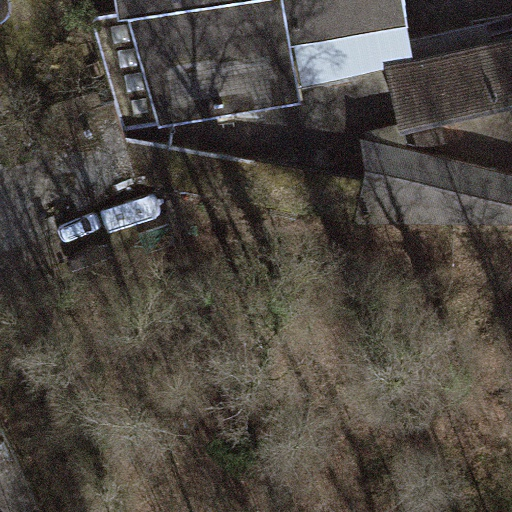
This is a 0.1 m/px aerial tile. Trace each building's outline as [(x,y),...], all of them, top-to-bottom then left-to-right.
[(404,0),(116,0),(118,12),(91,15),(115,98),(124,129),(301,98),(299,87),(291,38),(408,16),(404,0)] [(299,87),(325,82),(492,43),(487,17),(410,34),(408,16),(291,38),(299,87)] [(325,82),(339,144),(435,118),(433,112),(511,94),(511,38),(492,43),(325,82)] [(124,129),(115,98),(100,103),(96,90),(52,106),(46,110),(43,115),(41,120),(40,138),(55,146),(84,206),(139,180),(138,177),(127,140),(124,129)] [(248,197),(254,163),(127,140),(138,177),(248,197)] [(511,181),(373,145),(366,183),(361,215),(511,214),(511,181)] [(300,171),(254,163),(248,197),(294,205),(300,171)] [(366,183),(300,171),(294,205),(360,218),(361,215),(366,183)]
